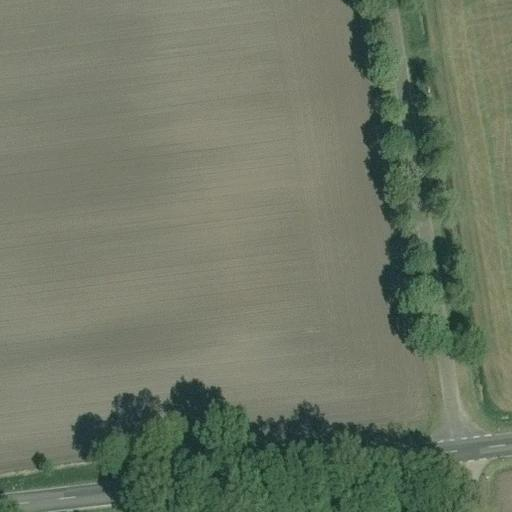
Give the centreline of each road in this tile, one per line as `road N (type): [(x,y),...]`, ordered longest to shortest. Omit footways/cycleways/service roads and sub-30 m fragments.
road 1 (tertiary): [(0,508),(458,454)]
road 2 (residential): [(386,0),(458,454)]
